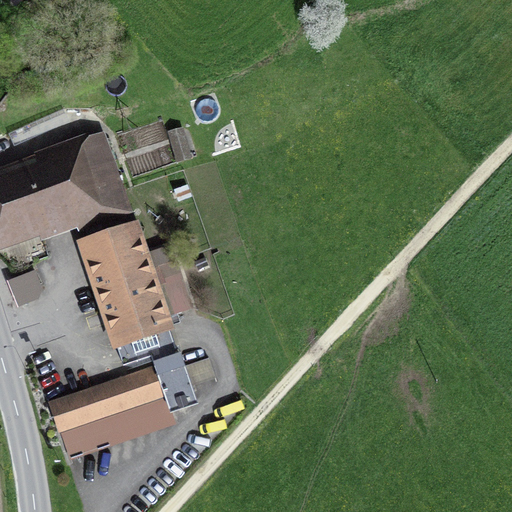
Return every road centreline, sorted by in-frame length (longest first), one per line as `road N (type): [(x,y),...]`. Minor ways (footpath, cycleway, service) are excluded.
road 1 (unclassified): [(511,141),(164,511)]
road 2 (secondary): [(35,511),(0,352)]
